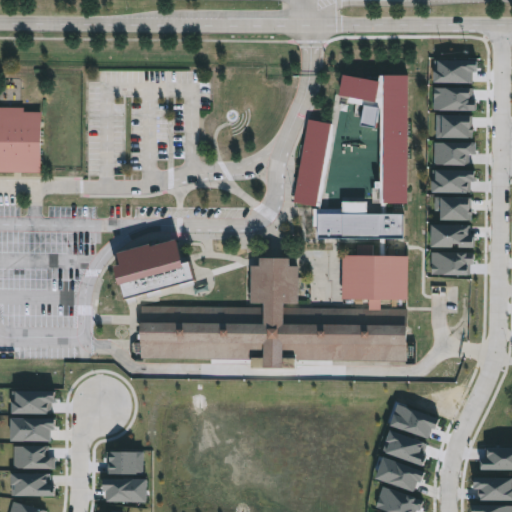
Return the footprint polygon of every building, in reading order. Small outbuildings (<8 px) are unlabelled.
[(414,75),(414,204),(388,204),(388,208),(383,208),(383,198),(385,198),(385,188),(382,188),(382,182),(386,182),(385,117),(384,117),(383,128),(368,125),(372,105),(354,103),(354,97),(345,95),(348,75),(384,81),(385,75),(414,75)] [(0,106),(25,106),(25,112),(42,112),(42,172),(0,171),(0,106)] [(335,123),(319,207),(293,202),(310,118),(335,123)] [(511,330),(511,179),(475,178),(475,227),(480,227),(479,253),(473,253),(472,286),(479,286),(479,329),(511,330)] [(367,200),(366,212),(403,212),(403,238),(382,238),(382,255),(408,255),(407,299),(379,299),(379,307),(405,307),(405,360),(297,360),(251,359),(138,359),(129,359),(129,356),(129,340),(132,340),(137,340),(137,304),(263,305),(263,301),(248,301),(248,265),(259,265),(259,257),(290,257),(290,264),(297,264),(297,306),(365,306),(365,299),(340,299),(341,255),(377,255),(377,239),(316,239),(316,212),(341,212),(341,200),(367,200)]
